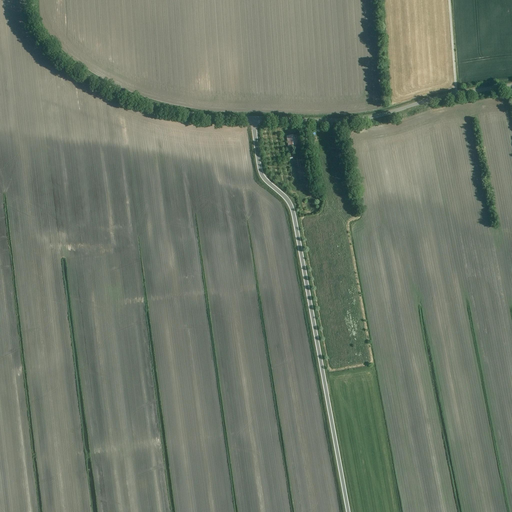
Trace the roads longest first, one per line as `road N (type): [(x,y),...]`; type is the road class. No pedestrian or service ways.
road 1 (tertiary): [(347,511),(293,214),(261,174),(253,118)]
road 2 (tertiary): [(253,118),(185,114),(104,86),(50,45),(32,0)]
road 3 (tertiary): [(253,118),(355,119),(511,85)]
